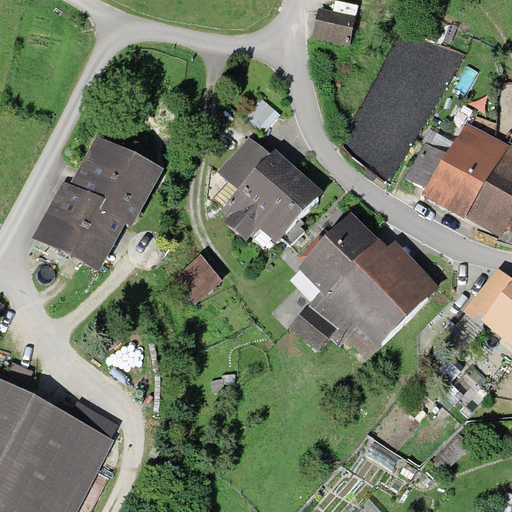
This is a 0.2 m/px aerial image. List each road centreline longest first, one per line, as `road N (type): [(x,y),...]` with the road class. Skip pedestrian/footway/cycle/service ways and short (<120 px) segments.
road 1 (residential): [(511,263),(409,230),(315,151),(287,52)]
road 2 (track): [(115,25),(0,246)]
road 3 (track): [(229,277),(194,228),(210,46)]
road 4 (residential): [(287,52),(210,46),(115,25),(67,0)]
